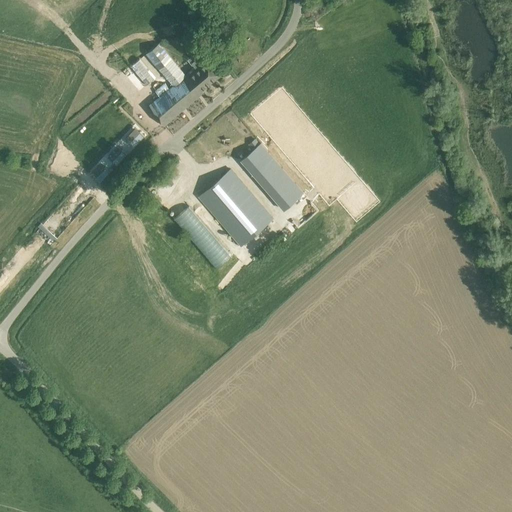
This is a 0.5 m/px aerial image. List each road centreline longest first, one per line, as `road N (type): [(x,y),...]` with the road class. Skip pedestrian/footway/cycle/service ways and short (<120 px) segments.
road 1 (unclassified): [(0,332),(107,203),(285,37),(294,0)]
road 2 (unclassified): [(156,511),(0,347)]
